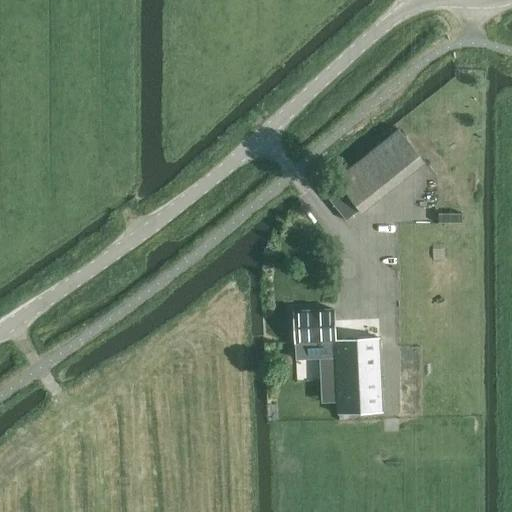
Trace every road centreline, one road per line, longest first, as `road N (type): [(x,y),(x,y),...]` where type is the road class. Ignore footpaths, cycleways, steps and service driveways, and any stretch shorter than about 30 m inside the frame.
road 1 (unclassified): [(0,331),(205,186),(404,10),(420,1),(500,0)]
road 2 (track): [(59,392),(115,511)]
